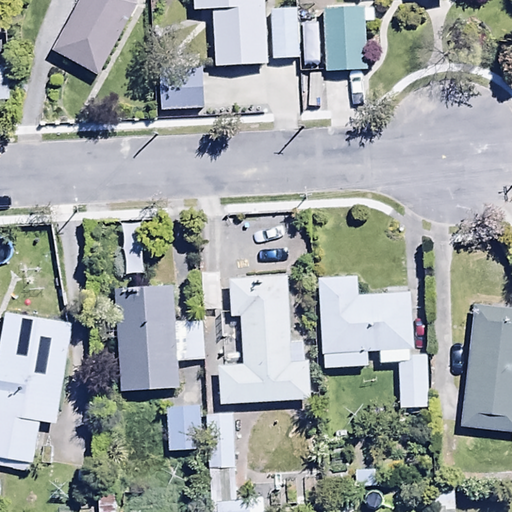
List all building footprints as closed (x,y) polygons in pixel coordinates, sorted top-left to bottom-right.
[(139,8),(138,0),(79,0),(53,54),(96,80),(139,8)] [(266,54),(263,0),(213,0),(217,57),(266,54)] [(294,0),(271,0),(274,42),(297,41),(294,0)] [(362,0),(323,0),(325,57),(364,57),(362,0)] [(162,52),(162,94),(201,94),(201,53),(162,52)] [(0,92),(9,93),(9,54),(0,54),(0,92)] [(175,273),(114,275),(118,380),(179,377),(175,273)] [(228,282),(230,320),(241,319),(244,367),(217,369),(220,409),(310,403),(308,363),(292,364),(286,278),(228,282)] [(358,280),(320,281),(323,372),(368,371),(368,355),(379,354),(379,368),(397,367),(398,411),(426,411),(425,359),(414,359),(412,291),(385,292),(386,299),(358,300),(358,280)] [(511,309),(474,306),(461,429),(511,434),(511,309)] [(72,328),(8,317),(0,364),(0,470),(30,476),(39,425),(54,428),(72,328)] [(198,393),(164,393),(165,438),(199,437),(198,393)] [(263,511),(263,503),(235,505),(231,415),(205,416),(209,511),(263,511)] [(454,511),(453,485),(432,486),(433,511),(454,511)]
